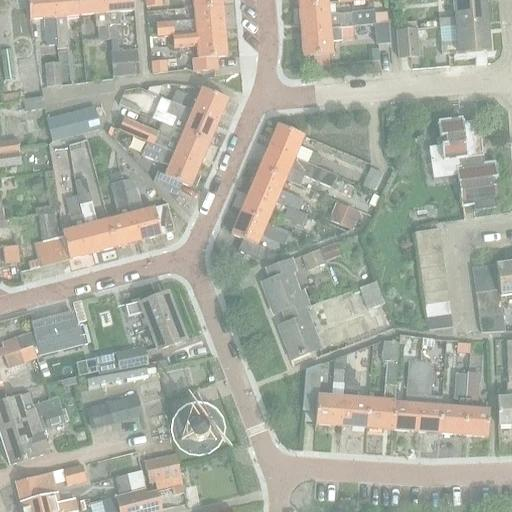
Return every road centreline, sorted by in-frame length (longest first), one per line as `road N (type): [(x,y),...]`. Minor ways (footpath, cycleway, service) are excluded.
road 1 (residential): [(260,95),(511,81)]
road 2 (residential): [(280,475),(188,259)]
road 3 (residential): [(280,475),(511,473)]
road 4 (residential): [(0,305),(188,259)]
road 5 (residential): [(188,259),(260,95)]
